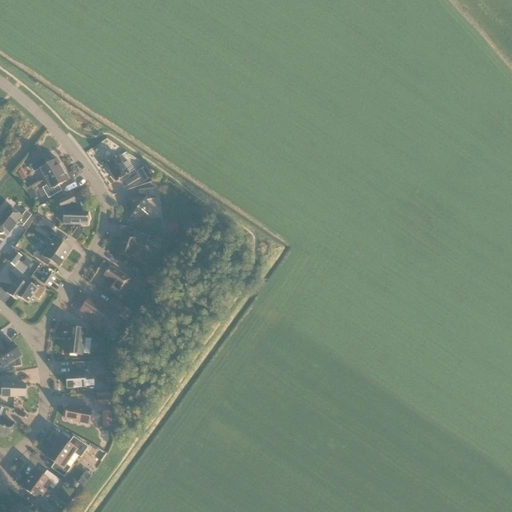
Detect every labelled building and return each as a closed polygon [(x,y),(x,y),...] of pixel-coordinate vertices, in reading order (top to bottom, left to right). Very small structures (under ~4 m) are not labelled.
[(43,156),(39,148),(30,153),(34,161),(43,156)] [(123,164),(118,157),(106,164),(113,175),(112,176),(116,182),(123,177),(128,186),(140,178),(135,170),(129,161),(123,164)] [(39,170),(44,180),(62,170),(59,165),(61,164),(57,159),(47,165),(43,158),(30,166),(34,172),(39,170)] [(152,177),(146,167),(138,172),(144,182),(152,177)] [(65,175),(62,170),(44,180),(48,185),(43,188),(49,198),(62,191),(59,186),(69,180),(66,174),(65,175)] [(129,219),(138,218),(138,217),(148,216),(146,200),(156,199),(155,188),(139,190),(140,198),(128,200),(128,205),(127,205),(129,219)] [(87,224),(88,212),(80,212),(80,211),(79,211),(75,203),(76,202),(72,195),(58,201),(62,209),(64,208),(65,210),(64,224),(79,225),(79,224),(87,224)] [(12,228),(13,229),(18,223),(23,227),(32,215),(26,211),(22,217),(9,206),(0,217),(0,218),(0,219),(0,233),(0,234),(3,234),(4,233),(6,235),(12,228)] [(54,225),(42,217),(37,225),(49,233),(54,225)] [(179,232),(177,223),(167,226),(169,234),(179,232)] [(81,240),(86,230),(80,226),(74,236),(81,240)] [(118,253),(131,258),(136,244),(145,248),(149,236),(134,231),(132,238),(125,235),(118,253)] [(53,242),(50,247),(66,257),(72,248),(51,235),(48,239),(53,242)] [(162,239),(154,236),(152,243),(160,246),(162,239)] [(66,257),(50,247),(44,256),(37,252),(34,257),(48,266),(51,261),(59,267),(66,257)] [(22,257),(15,251),(8,261),(14,266),(22,257)] [(107,279),(112,283),(107,290),(118,297),(123,290),(130,279),(114,268),(113,269),(110,267),(104,276),(108,278),(107,279)] [(57,278),(47,271),(40,281),(50,288),(57,278)] [(150,282),(138,274),(132,284),(144,292),(150,282)] [(17,300),(18,297),(27,285),(26,285),(28,282),(26,285),(17,278),(6,293),(17,300)] [(33,285),(28,282),(26,285),(27,285),(18,297),(28,304),(33,296),(39,300),(46,290),(35,283),(33,285)] [(90,297),(81,311),(92,318),(91,319),(98,324),(108,309),(101,304),(101,305),(90,297)] [(133,313),(113,299),(109,305),(121,313),(119,315),(127,321),(133,313)] [(65,336),(65,337),(67,337),(67,339),(67,340),(66,343),(65,353),(82,355),(82,353),(82,350),(83,343),(84,339),(84,336),(85,330),(74,329),(68,328),(68,329),(66,329),(65,336)] [(104,336),(92,328),(87,335),(99,343),(104,336)] [(21,366),(19,357),(21,356),(13,343),(8,346),(4,340),(0,342),(0,362),(3,368),(9,364),(12,368),(21,366)] [(109,369),(108,360),(100,361),(101,369),(109,369)] [(86,387),(85,381),(94,380),(93,362),(88,362),(73,363),(74,374),(66,374),(67,388),(86,387)] [(2,383),(2,397),(17,397),(17,396),(26,397),(26,384),(18,384),(18,383),(2,383)] [(94,397),(95,406),(112,405),(111,393),(97,394),(97,397),(94,397)] [(89,424),(92,410),(76,407),(75,409),(67,407),(65,419),(73,420),(73,421),(89,424)] [(0,434),(9,438),(15,423),(0,417),(0,434)] [(57,443),(54,447),(70,459),(74,453),(81,458),(88,447),(74,437),(69,443),(59,437),(56,442),(57,443)] [(66,464),(70,459),(54,447),(50,452),(49,451),(45,456),(55,463),(52,468),(64,477),(71,467),(66,464)] [(35,470),(29,479),(45,491),(49,486),(53,489),(60,480),(47,471),(44,476),(35,470)] [(87,481),(91,476),(86,472),(81,477),(87,481)] [(45,491),(29,479),(22,488),(39,500),(45,491)] [(71,505),(75,499),(62,489),(58,495),(71,505)] [(52,511),(54,510),(42,502),(34,511),(52,511)]
